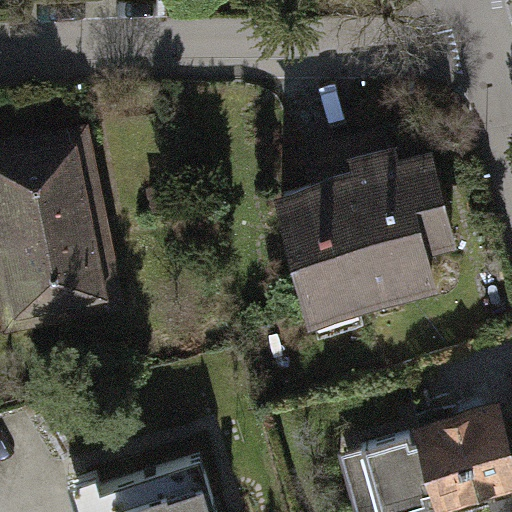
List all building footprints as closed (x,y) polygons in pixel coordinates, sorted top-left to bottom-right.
[(78,122),(0,141),(0,241),(98,222),(78,122)] [(424,132),(271,171),(307,309),(460,271),(424,132)] [(98,222),(0,241),(0,289),(10,340),(118,318),(98,222)] [(358,438),(337,443),(353,511),(450,511),(458,510),(511,497),(511,409),(510,402),(440,419),(370,435),(358,438)] [(110,455),(73,464),(84,511),(217,511),(210,483),(209,470),(202,451),(114,473),(110,455)]
